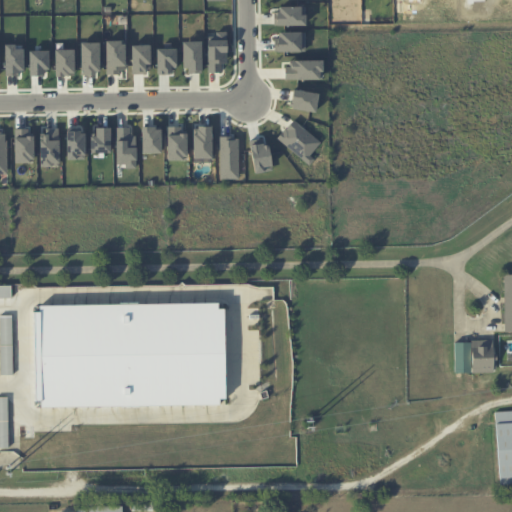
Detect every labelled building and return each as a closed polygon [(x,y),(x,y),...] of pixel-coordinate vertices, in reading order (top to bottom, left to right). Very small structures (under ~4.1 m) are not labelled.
[(305,7),(273,8),(274,26),(305,25),(305,7)] [(227,63),(226,33),(207,34),(208,72),(221,72),(221,63),(227,63)] [(125,40),(105,41),(106,73),(126,73),(125,40)] [(201,41),(183,41),(184,73),(201,73),(201,41)] [(99,42),(81,42),(80,75),(98,75),(99,42)] [(131,45),(132,74),(149,74),(149,45),(131,45)] [(156,48),(157,74),(175,74),(174,48),(156,48)] [(55,76),(74,76),(74,49),(55,50),(55,76)] [(286,80),(323,79),(322,60),(286,60),(286,80)] [(318,94),(293,89),(290,108),(315,112),(318,94)] [(142,153),(161,153),(160,126),(141,127),(142,153)] [(180,126),(167,126),(168,160),(186,160),(185,133),(180,134),(180,126)] [(193,158),(211,158),(211,126),(193,126),(193,158)] [(110,128),(92,127),(92,152),(110,152),(110,128)] [(116,127),(116,164),(126,164),(126,168),(136,168),(135,135),(129,136),(129,127),(116,127)] [(14,129),(14,162),(32,163),(32,129),(14,129)] [(67,159),(85,159),(85,129),(66,129),(67,159)] [(41,167),(59,166),(58,130),(40,130),(41,167)] [(0,173),(8,174),(6,132),(0,132),(0,173)] [(219,137),(220,179),(238,179),(238,136),(219,137)] [(511,332),(511,274),(503,275),(505,332),(511,332)] [(0,375),(13,375),(12,317),(0,316),(0,297),(11,298),(11,285),(0,285),(0,375)] [(44,310),(44,404),(231,404),(231,310),(44,310)] [(471,373),(494,372),(493,339),(470,340),(471,373)] [(7,397),(0,396),(0,447),(8,448),(7,397)]
